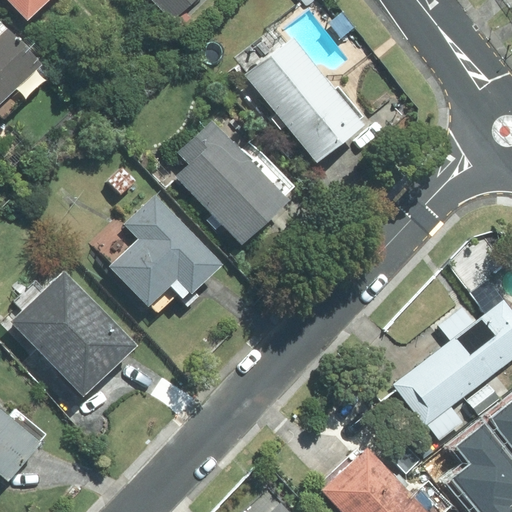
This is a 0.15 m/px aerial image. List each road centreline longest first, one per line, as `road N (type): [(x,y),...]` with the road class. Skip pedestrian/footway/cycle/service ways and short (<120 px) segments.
road 1 (residential): [(511,128),(131,511)]
road 2 (residential): [(416,0),(511,120)]
